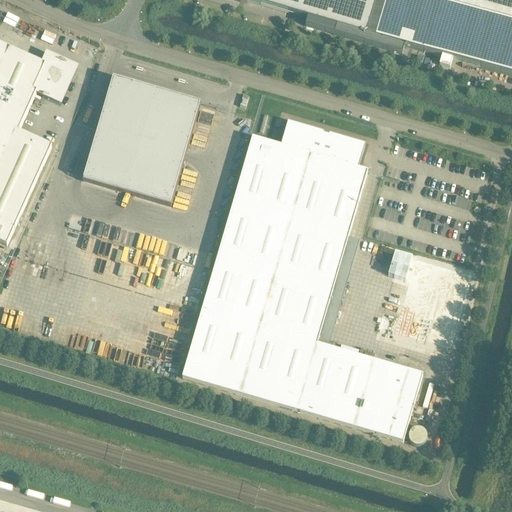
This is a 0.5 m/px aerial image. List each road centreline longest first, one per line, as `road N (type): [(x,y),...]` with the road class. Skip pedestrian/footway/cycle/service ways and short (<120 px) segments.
road 1 (unknown): [(378,153),(343,310),(370,346),(404,357),(437,360),(462,335),(494,189)]
road 2 (unclassified): [(511,156),(115,41)]
road 3 (track): [(472,511),(511,360)]
road 4 (unknown): [(494,189),(378,153)]
